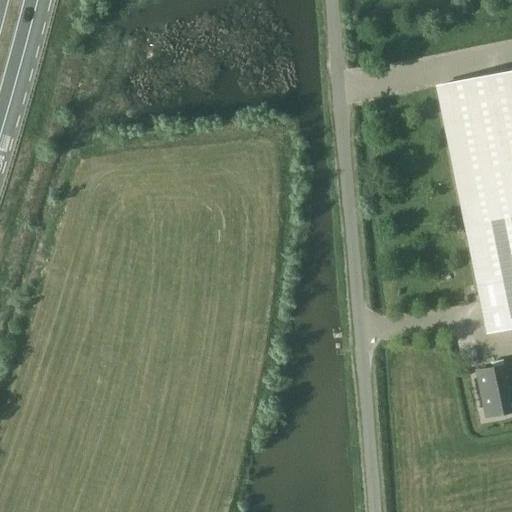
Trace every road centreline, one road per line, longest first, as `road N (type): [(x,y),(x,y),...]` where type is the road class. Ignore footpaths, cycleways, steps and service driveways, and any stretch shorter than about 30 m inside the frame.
road 1 (unclassified): [(374,511),(330,0)]
road 2 (primary): [(0,137),(35,0)]
